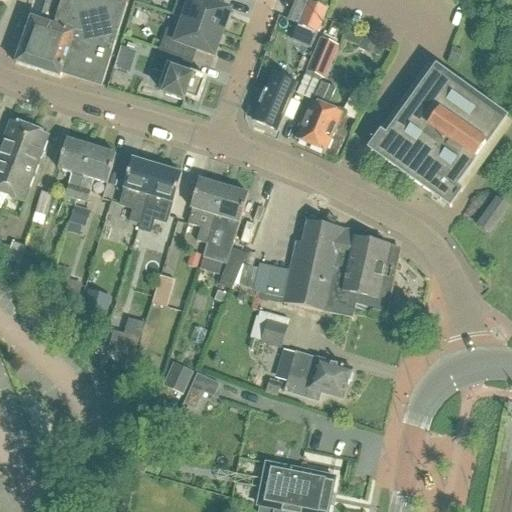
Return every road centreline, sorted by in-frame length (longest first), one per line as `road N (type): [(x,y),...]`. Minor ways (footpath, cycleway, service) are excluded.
road 1 (residential): [(472,367),(458,294),(426,240),(308,176),(217,144)]
road 2 (residential): [(217,144),(0,76)]
road 3 (secondary): [(400,511),(425,398),(449,374),(472,367)]
road 4 (residential): [(217,144),(266,0)]
